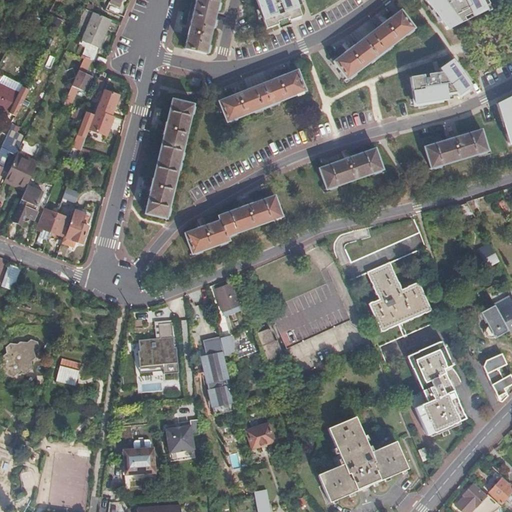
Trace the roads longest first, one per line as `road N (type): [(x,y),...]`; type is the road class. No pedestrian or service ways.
road 1 (residential): [(122,297),(170,229),(250,179),(301,155),(458,110),(511,84)]
road 2 (residential): [(122,297),(158,296),(315,232),(511,179)]
road 3 (residential): [(101,279),(152,54)]
road 4 (residential): [(221,69),(303,46),(377,0)]
road 5 (tertiary): [(511,409),(420,511)]
